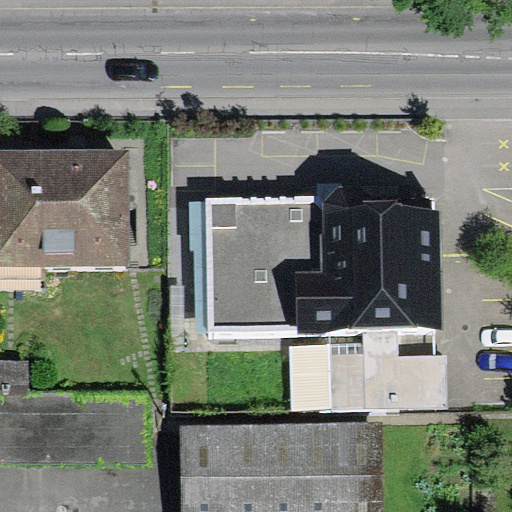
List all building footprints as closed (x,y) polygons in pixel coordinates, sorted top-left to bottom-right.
[(0,282),(129,279),(126,171),(0,173),(0,282)] [(323,320),(321,216),(312,204),(205,206),(207,341),(299,339),(299,320),(323,320)] [(439,343),(438,214),(321,216),(323,320),(299,320),(299,339),(298,345),(439,343)] [(0,470),(143,471),(143,404),(0,402),(0,470)] [(375,511),(374,433),(180,435),(180,511),(375,511)]
